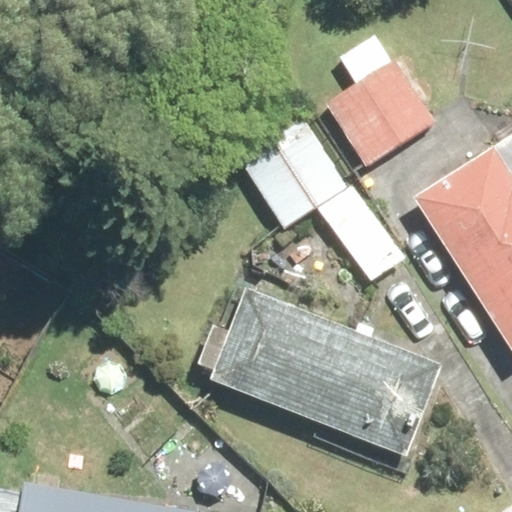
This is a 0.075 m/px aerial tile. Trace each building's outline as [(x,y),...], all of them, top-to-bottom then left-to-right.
[(444,131),(394,38),(352,61),(369,92),(332,112),(365,173),(444,131)] [(411,266),(310,111),(240,156),(290,234),(327,210),(377,288),(411,266)] [(511,149),(425,203),(511,342),(511,149)] [(217,334),(200,385),(422,459),(454,363),(265,299),(250,345),(217,334)] [(155,383),(115,336),(84,362),(123,409),(155,383)] [(150,511),(0,490),(0,511),(150,511)]
